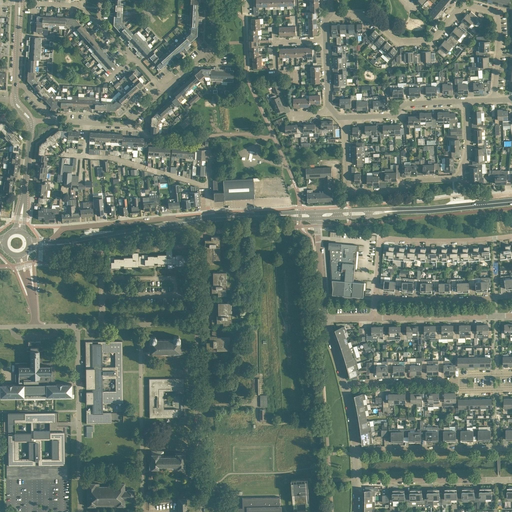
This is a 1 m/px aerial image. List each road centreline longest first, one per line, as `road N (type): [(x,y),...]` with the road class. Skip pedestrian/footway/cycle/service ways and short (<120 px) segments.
road 1 (residential): [(493,100),(497,12),(464,3),(430,40),(399,42),(368,15),(330,15)]
road 2 (residential): [(345,117),(348,191),(403,190),(413,180),(457,178),(467,154),(465,101)]
road 3 (residential): [(375,297),(381,237),(511,235)]
road 4 (residential): [(199,511),(195,323)]
road 5 (residential): [(142,511),(136,325)]
road 6 (residential): [(80,511),(77,326)]
road 7 (residential): [(511,448),(357,451)]
road 8 (residential): [(357,480),(511,478)]
road 9 (track): [(199,405),(253,405),(261,424),(326,421)]
road 10 (residential): [(372,318),(511,315)]
road 11 (residential): [(181,223),(62,227),(50,240)]
road 12 (residential): [(375,297),(511,295)]
road 13 (residential): [(207,186),(84,155)]
road 14 (residential): [(465,101),(405,102),(393,115),(345,117)]
